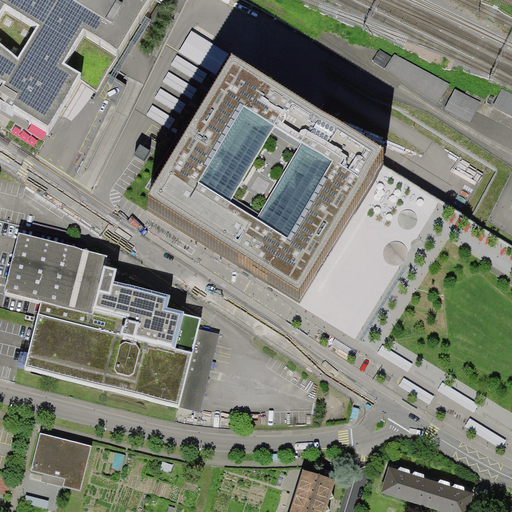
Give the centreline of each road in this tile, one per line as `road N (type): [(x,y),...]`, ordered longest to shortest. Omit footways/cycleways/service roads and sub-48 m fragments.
road 1 (tertiary): [(0,151),(389,407)]
road 2 (residential): [(0,391),(160,433),(242,443),(348,439),(375,428)]
road 3 (tertiary): [(389,407),(511,478)]
